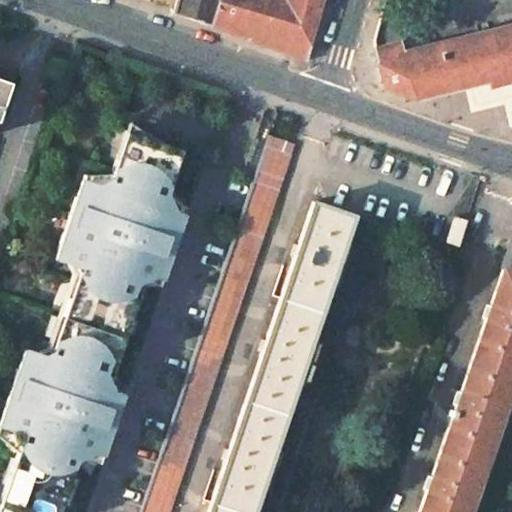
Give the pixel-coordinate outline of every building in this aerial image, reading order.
[(174,0),(172,12),(307,60),(323,0),(174,0)] [(399,42),(377,49),(386,88),(416,99),(488,80),(490,86),(511,80),(511,24),(401,52),(399,42)] [(57,43),(49,66),(64,71),(72,48),(57,43)] [(0,120),(12,86),(0,82),(0,120)] [(183,151),(136,135),(131,150),(117,159),(110,180),(98,185),(82,180),(78,193),(83,205),(74,233),(65,230),(56,257),(75,263),(79,271),(70,295),(68,301),(75,304),(64,334),(56,338),(51,352),(43,355),(24,349),(18,366),(23,377),(16,397),(8,394),(0,417),(0,423),(10,427),(19,444),(3,491),(14,495),(9,509),(18,511),(57,511),(77,457),(93,450),(102,453),(110,427),(104,425),(109,411),(115,413),(122,395),(113,392),(109,382),(144,279),(154,274),(162,277),(170,255),(164,253),(169,239),(175,241),(184,215),(175,212),(167,196),(183,151)] [(167,511),(290,153),(267,145),(139,511),(167,511)] [(249,511),(353,214),(313,199),(204,511),(249,511)] [(465,220),(455,216),(447,240),(457,243),(465,220)] [(511,243),(491,304),(487,302),(482,317),(485,318),(460,390),(456,389),(452,401),(455,402),(453,409),(450,408),(447,415),(450,416),(431,475),(428,474),(423,487),(426,488),(418,511),(465,511),(511,375),(511,243)]
